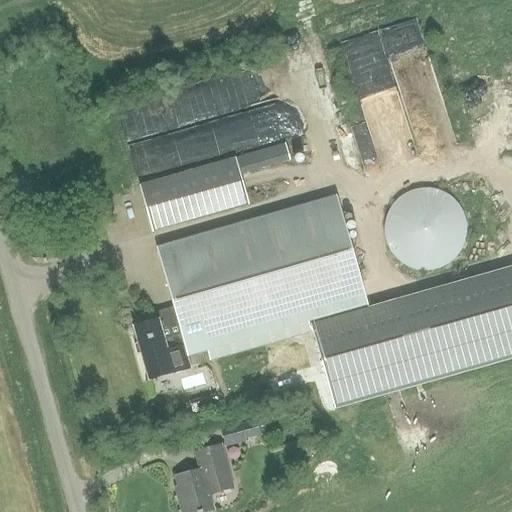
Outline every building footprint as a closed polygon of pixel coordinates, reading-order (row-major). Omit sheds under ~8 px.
[(342,39),(355,85),(433,63),(419,18),(342,39)] [(152,108),(124,110),(126,138),(154,135),(152,108)] [(291,161),(286,144),(140,186),(154,234),(248,207),(239,176),(291,161)] [(425,271),(441,269),(454,260),(464,247),(467,231),(464,215),(455,201),(442,192),(426,189),(410,192),(397,200),(387,214),(384,229),(387,245),(396,259),(409,268),(425,271)] [(187,353),(207,348),(211,361),(311,332),(369,313),(338,204),(159,256),(176,316),(160,321),(159,320),(134,327),(147,374),(172,367),(169,358),(187,353)] [(511,355),(511,268),(369,313),(311,332),(334,411),(511,355)] [(261,435),(257,420),(222,429),(226,447),(249,441),(248,438),(261,435)] [(209,511),(214,510),(210,495),(234,489),(222,446),(195,453),(200,471),(176,477),(181,495),(178,496),(182,511),(209,511)]
